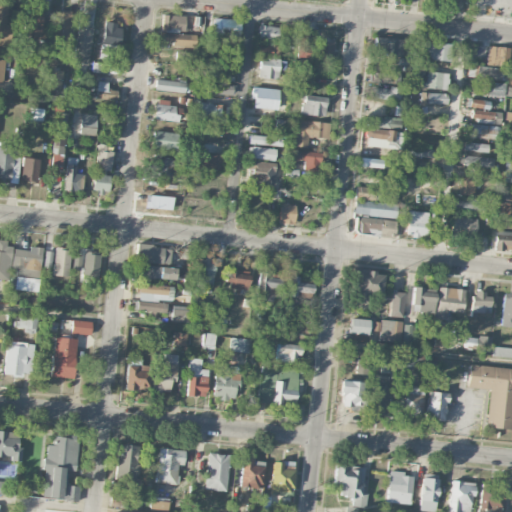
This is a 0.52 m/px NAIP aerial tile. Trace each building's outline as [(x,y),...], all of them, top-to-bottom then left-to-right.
[(0,45),(9,46),(10,5),(0,4),(0,45)] [(42,35),(42,11),(24,11),(23,35),(42,35)] [(69,35),(69,12),(53,12),(53,35),(69,35)] [(184,16),(163,15),(162,29),(184,30),(184,16)] [(75,64),(89,65),(91,26),(89,26),(89,17),(76,16),(75,64)] [(238,36),(239,19),(213,18),(212,35),(238,36)] [(120,23),(103,21),(99,63),(107,64),(107,61),(116,62),(120,23)] [(277,41),(278,27),(258,25),(257,39),(277,41)] [(297,57),(332,58),(332,41),(312,40),(312,42),(310,42),(311,27),(298,27),(297,57)] [(195,45),(196,35),(163,34),(162,44),(195,45)] [(401,56),(402,38),(376,37),(375,54),(401,56)] [(424,59),(450,60),(451,43),(424,42),(424,59)] [(279,47),(257,44),(256,54),(278,57),(279,47)] [(507,67),(510,48),(489,45),(486,63),(507,67)] [(180,60),(190,60),(190,52),(179,52),(180,60)] [(261,59),(260,78),(278,79),(279,68),(285,68),(285,60),(261,59)] [(92,72),(106,73),(106,63),(92,62),(92,72)] [(477,78),(502,79),(503,67),(477,66),(477,78)] [(47,86),(62,87),(62,70),(47,70),(47,86)] [(234,80),(235,71),(211,71),(210,80),(234,80)] [(400,83),(400,73),(371,72),(371,82),(400,83)] [(449,73),(425,72),(425,88),(449,89),(449,73)] [(155,91),(188,92),(189,81),(155,80),(155,91)] [(504,83),(484,81),(483,94),(503,96),(504,83)] [(107,90),(107,82),(96,82),(96,99),(116,100),(116,90),(107,90)] [(233,84),(206,83),(205,94),(232,95),(233,84)] [(250,107),(276,110),(278,90),(253,87),(250,107)] [(371,87),(370,98),(400,100),(400,88),(371,87)] [(420,103),(447,104),(447,93),(420,92),(420,103)] [(326,97),(303,95),(301,114),(324,117),(326,97)] [(154,118),(179,122),(181,107),(168,105),(169,100),(157,99),(154,118)] [(489,109),(489,101),(470,99),(469,108),(489,109)] [(224,118),(225,104),(197,103),(197,117),(224,118)] [(28,124),(42,125),(43,108),(29,108),(28,124)] [(500,111),(471,110),(471,121),(500,122),(500,111)] [(67,114),(55,112),(50,169),(62,170),(67,114)] [(96,135),(96,114),(81,114),(80,134),(96,135)] [(400,128),(400,118),(367,117),(366,127),(400,128)] [(326,122),(295,119),(293,147),(306,148),(307,137),(325,139),(326,122)] [(496,137),(496,126),(470,125),(470,136),(496,137)] [(402,148),(403,130),(367,129),(366,147),(402,148)] [(177,149),(177,132),(153,132),(152,149),(177,149)] [(249,144),(276,145),(277,136),(249,135),(249,144)] [(487,152),(488,143),(463,142),(463,151),(487,152)] [(112,151),(105,151),(105,144),(97,143),(92,192),(108,194),(110,173),(112,151)] [(205,153),(205,148),(193,146),(191,167),(220,170),(222,155),(205,153)] [(274,160),(275,148),(248,146),(247,158),(274,160)] [(0,178),(17,179),(18,152),(12,152),(12,148),(0,147),(0,178)] [(432,149),(406,147),(405,156),(431,158),(432,149)] [(321,152),(292,150),(292,162),(303,163),(303,170),(320,171),(321,152)] [(460,166),(490,167),(491,157),(461,156),(460,166)] [(39,158),(23,157),(21,180),(37,182),(39,158)] [(82,174),(75,174),(75,157),(65,157),(64,191),(81,191),(82,174)] [(385,167),(385,158),(359,158),(359,167),(385,167)] [(173,179),(173,160),(160,160),(159,168),(151,168),(151,178),(173,179)] [(274,184),(274,162),(248,161),(247,183),(274,184)] [(298,176),(298,169),(287,170),(287,177),(298,176)] [(474,178),(459,178),(459,195),(474,195),(474,178)] [(375,199),(376,188),(356,186),(355,196),(375,199)] [(452,209),(484,212),(485,199),(454,196),(452,209)] [(396,203),(354,201),(354,215),(395,217),(396,203)] [(294,224),(295,204),(279,204),(279,224),(294,224)] [(427,212),(407,211),(406,235),(426,236),(427,212)] [(452,235),(475,236),(476,218),(452,217),(452,235)] [(368,233),(368,229),(394,230),(395,219),(355,218),(354,232),(368,233)] [(511,251),(511,231),(495,230),(494,250),(511,251)] [(0,279),(8,280),(12,243),(0,241),(0,279)] [(135,261),(162,264),(165,247),(137,243),(135,261)] [(9,288),(37,291),(42,247),(29,246),(29,251),(12,249),(9,288)] [(70,249),(54,249),(53,276),(69,276),(70,249)] [(83,278),(99,279),(100,253),(84,253),(83,278)] [(81,254),(73,254),(73,269),(80,270),(81,254)] [(196,283),(212,284),(213,257),(198,257),(196,283)] [(140,279),(184,280),(184,268),(140,266),(140,279)] [(226,288),(247,290),(249,272),(228,270),(226,288)] [(383,296),(383,271),(353,270),(352,307),(364,307),(364,295),(383,296)] [(280,274),(258,273),(256,297),(279,298),(280,274)] [(297,297),(297,292),(312,293),(312,283),(298,282),(299,276),(288,276),(287,296),(297,297)] [(173,285),(137,285),(137,300),(173,301),(173,285)] [(465,290),(439,286),(434,318),(447,320),(448,311),(462,313),(465,290)] [(435,289),(413,288),(412,312),(434,313),(435,289)] [(390,316),(403,317),(404,292),(390,291),(390,316)] [(490,313),(490,293),(472,293),(471,312),(490,313)] [(166,312),(166,303),(134,302),(133,310),(166,312)] [(187,322),(188,306),(172,306),(172,321),(187,322)] [(35,331),(35,316),(17,315),(16,330),(35,331)] [(402,322),(350,318),(348,332),(378,335),(377,341),(400,343),(402,322)] [(91,322),(72,319),(70,332),(89,335),(91,322)] [(402,344),(411,344),(413,325),(404,324),(402,344)] [(187,332),(173,332),(173,345),(186,346),(187,332)] [(202,346),(214,347),(215,333),(203,333),(202,346)] [(75,338),(53,337),(51,377),(74,378),(75,338)] [(249,353),(251,339),(231,337),(229,351),(249,353)] [(4,374),(30,375),(31,343),(6,341),(4,374)] [(299,344),(276,344),(275,361),(299,362),(299,344)] [(164,362),(155,361),(154,390),(169,391),(170,382),(175,382),(177,354),(164,354),(164,362)] [(380,372),(394,374),(396,358),(381,356),(380,372)] [(400,368),(426,371),(427,359),(401,356),(400,368)] [(206,369),(200,369),(201,359),(188,358),(187,396),(206,396),(206,369)] [(368,359),(356,359),(355,374),(367,374),(368,359)] [(148,391),(149,366),(126,365),(125,390),(148,391)] [(467,387),(488,389),(486,428),(511,429),(511,367),(468,365),(467,387)] [(237,399),(238,367),(215,366),(213,398),(237,399)] [(295,400),(296,368),(260,366),(258,402),(281,404),(282,399),(295,400)] [(441,388),(442,376),(432,374),(430,387),(441,388)] [(388,375),(369,375),(368,413),(386,414),(388,375)] [(362,381),(340,380),(339,405),(361,406),(362,381)] [(421,387),(401,386),(400,414),(420,415),(421,387)] [(425,419),(444,420),(446,393),(426,392),(425,419)] [(0,456),(10,457),(10,461),(20,461),(21,447),(18,447),(18,432),(0,431),(0,456)] [(41,497),(77,501),(79,486),(64,485),(66,471),(75,472),(78,439),(53,436),(52,445),(47,444),(41,497)] [(137,445),(117,444),(116,481),(136,481),(137,445)] [(183,465),(184,450),(157,448),(155,483),(175,484),(176,465),(183,465)] [(204,490),(226,491),(228,454),(206,453),(204,490)] [(262,488),(263,460),(241,460),(240,487),(262,488)] [(271,461),(270,494),(292,494),(294,462),(271,461)] [(363,466),(335,464),(333,483),(341,484),(340,496),(352,497),(351,506),(365,508),(366,493),(361,492),(363,466)] [(413,475),(389,471),(385,501),(409,505),(413,475)] [(436,478),(421,478),(420,511),(436,511),(436,478)] [(470,511),(472,482),(449,481),(448,511),(470,511)] [(501,511),(502,486),(479,485),(479,510),(501,511)] [(167,511),(168,501),(150,499),(149,511),(159,511),(167,511)]
